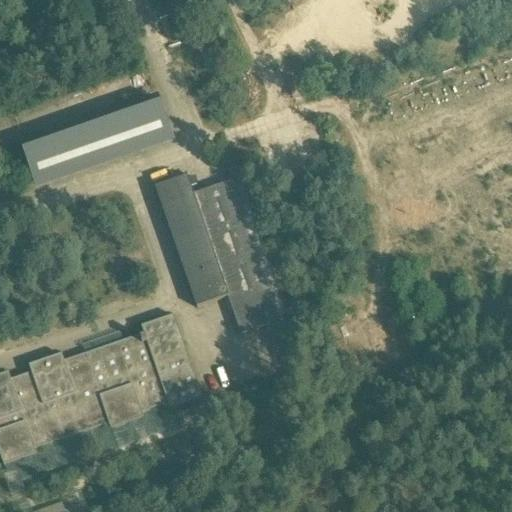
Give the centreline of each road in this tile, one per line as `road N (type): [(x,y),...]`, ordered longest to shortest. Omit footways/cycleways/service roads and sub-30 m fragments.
road 1 (track): [(265,332),(358,295),(379,273),(379,224),(351,123),(333,106),(303,110)]
road 2 (track): [(281,118),(233,0)]
